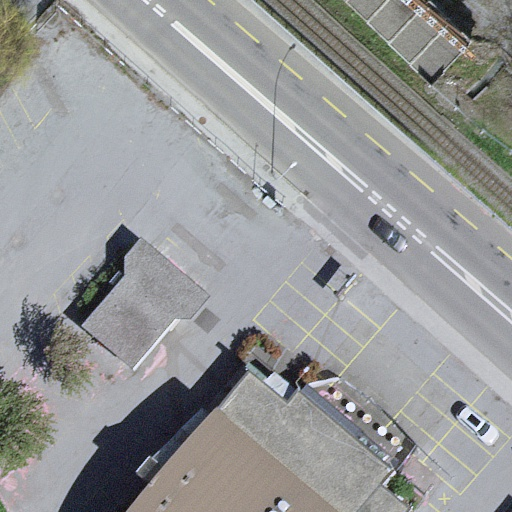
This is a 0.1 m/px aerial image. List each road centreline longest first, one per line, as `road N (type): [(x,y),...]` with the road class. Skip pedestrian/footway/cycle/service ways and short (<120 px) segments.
road 1 (primary): [(113,0),(511,350)]
road 2 (primary): [(511,284),(182,0)]
